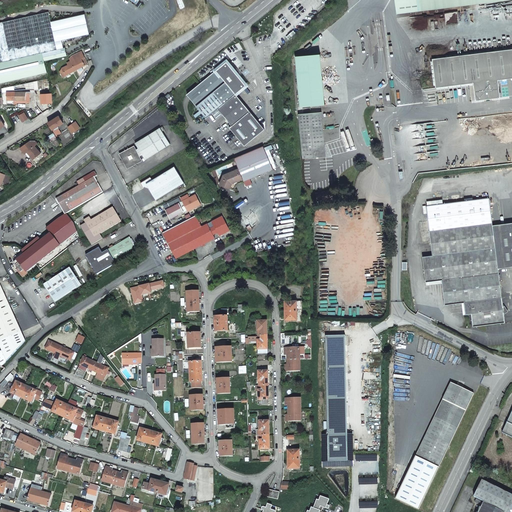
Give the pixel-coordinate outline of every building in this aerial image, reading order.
[(420,0),(422,10),(504,0),(420,0)] [(0,61),(2,62),(11,60),(56,49),(48,12),(0,22),(0,61)] [(0,83),(47,72),(44,61),(66,55),(65,47),(56,49),(11,60),(2,62),(0,61),(0,83)] [(498,80),(511,78),(511,48),(432,59),(436,88),(473,83),(476,100),(500,97),(498,80)] [(84,58),(81,52),(71,57),(69,59),(71,63),(61,68),(65,75),(65,76),(71,73),(73,71),(78,69),(81,67),(87,64),(84,58)] [(298,56),(297,66),(300,106),(325,104),(321,54),(298,56)] [(225,62),(216,70),(185,96),(206,119),(218,109),(232,125),(229,127),(244,146),(264,129),(249,111),(235,94),(245,86),(237,76),(238,75),(235,71),(234,72),(225,62)] [(21,100),(25,100),(25,95),(29,95),(29,92),(27,92),(27,90),(25,90),(24,92),(16,92),(15,100),(21,100)] [(16,92),(6,92),(7,103),(13,103),(13,100),(15,100),(16,92)] [(43,102),(52,101),(51,94),(43,94),(43,102)] [(298,114),(303,158),(326,156),(322,112),(298,114)] [(57,127),(63,123),(58,116),(47,123),(56,136),(60,133),(57,127)] [(75,121),(68,127),(72,133),(79,127),(75,121)] [(160,128),(135,143),(138,148),(136,149),(134,146),(119,154),(122,159),(121,159),(121,160),(121,161),(121,162),(121,163),(122,163),(123,163),(124,163),(127,169),(142,160),(140,156),(142,155),(145,159),(170,144),(162,131),(160,128)] [(26,154),(27,153),(33,159),(40,153),(34,146),(37,144),(35,141),(32,140),(30,140),(28,142),(20,148),(26,154)] [(263,146),(234,158),(238,169),(244,181),(272,169),(268,158),(265,151),(263,146)] [(184,182),(174,166),(152,180),(150,177),(140,183),(143,188),(144,187),(148,188),(156,200),(184,182)] [(232,184),(229,189),(233,191),(236,184),(244,181),(238,169),(237,170),(241,180),(232,184)] [(241,180),(237,170),(223,175),(219,185),(229,189),(232,184),(241,180)] [(57,199),(66,213),(103,191),(95,177),(97,175),(95,171),(77,181),(80,185),(79,184),(77,185),(78,186),(57,199)] [(182,201),(165,209),(170,219),(183,212),(186,210),(193,207),(194,208),(200,204),(195,194),(189,198),(182,201)] [(473,326),(495,323),(505,322),(498,268),(507,267),(503,231),(494,232),(489,198),(443,204),(432,205),(427,206),(433,255),(423,256),(426,282),(442,280),(442,283),(445,305),(463,302),(465,315),(472,314),(473,326)] [(114,207),(92,219),(86,222),(81,225),(92,244),(103,237),(100,233),(122,221),(114,207)] [(196,215),(162,233),(165,238),(199,221),(196,215)] [(222,215),(211,221),(212,221),(216,230),(219,235),(230,230),(222,215)] [(199,221),(165,238),(176,258),(215,238),(211,232),(207,223),(201,226),(199,221)] [(212,221),(207,223),(211,232),(216,230),(212,221)] [(511,222),(502,224),(503,231),(511,229),(511,222)] [(502,224),(493,225),(494,232),(503,231),(502,224)] [(24,268),(26,271),(72,235),(66,227),(53,237),(50,233),(40,240),(38,237),(24,248),(26,251),(16,258),(18,261),(15,263),(21,270),(24,268)] [(511,229),(503,231),(507,267),(511,266),(511,229)] [(130,236),(108,249),(102,252),(99,247),(86,255),(97,274),(116,263),(114,260),(136,248),(130,236)] [(43,285),(55,302),(81,284),(80,283),(81,282),(80,280),(78,281),(69,267),(43,285)] [(415,282),(410,284),(414,296),(419,294),(415,282)] [(0,312),(10,308),(0,286),(0,312)] [(188,312),(199,311),(199,291),(187,292),(187,302),(188,312)] [(296,300),(284,300),(285,309),(285,319),(291,319),(297,318),(296,309),(296,300)] [(0,365),(1,366),(26,343),(10,308),(0,312),(0,347),(2,351),(0,352),(0,365)] [(227,316),(220,316),(214,316),(215,331),(227,331),(227,324),(227,316)] [(257,335),(267,335),(266,321),(257,321),(257,335)] [(188,348),(201,348),(200,333),(188,333),(188,341),(188,348)] [(257,353),(267,353),(267,335),(257,335),(257,336),(253,336),(254,340),(257,340),(257,353)] [(326,338),(328,464),(349,463),(347,338),(326,338)] [(163,339),(152,339),(152,349),(153,349),(153,356),(163,356),(163,339)] [(59,355),(70,360),(74,352),(66,348),(57,344),(49,340),(45,348),(53,352),(56,354),(59,355)] [(232,362),(232,355),(231,347),(215,348),(216,362),(232,362)] [(299,347),(284,348),(284,353),(287,353),(287,355),(287,359),(299,359),(299,347)] [(137,363),(140,363),(140,353),(122,354),(122,365),(137,364),(137,363)] [(105,376),(109,368),(101,364),(91,360),(83,356),(79,364),(87,368),(90,369),(92,370),(97,373),(105,376)] [(299,359),(287,359),(287,367),(285,367),(285,371),(300,371),(299,359)] [(202,382),(201,361),(189,362),(190,372),(190,382),(192,382),(195,382),(200,382),(202,382)] [(79,364),(74,376),(81,379),(82,379),(87,368),(79,364)] [(258,385),(268,385),(267,366),(258,367),(258,385)] [(8,381),(13,376),(10,373),(4,379),(7,381),(8,381)] [(95,377),(103,381),(105,376),(97,373),(95,377)] [(155,374),(155,383),(155,390),(161,390),(166,390),(165,374),(156,374),(155,374)] [(118,376),(115,379),(121,387),(124,384),(118,376)] [(230,393),(230,386),(229,378),(217,379),(217,393),(230,393)] [(15,384),(11,392),(21,397),(26,385),(16,381),(15,384)] [(474,393),(463,388),(464,386),(458,383),(457,385),(451,382),(407,475),(430,486),(474,393)] [(26,385),(21,397),(31,402),(33,398),(37,390),(36,390),(26,385)] [(259,404),(268,404),(268,385),(258,385),(255,385),(255,391),(258,391),(259,404)] [(33,398),(38,401),(42,392),(37,389),(36,390),(37,390),(33,398)] [(190,410),(203,410),(203,395),(190,396),(190,403),(190,410)] [(285,402),(288,402),(288,409),(300,409),(300,397),(285,398),(285,402)] [(42,405),(53,409),(56,403),(45,398),(42,405)] [(53,409),(52,411),(62,416),(67,404),(57,400),(56,403),(53,409)] [(67,404),(62,416),(72,420),(73,417),(77,409),(67,404)] [(77,409),(73,417),(79,420),(83,411),(77,408),(77,409)] [(136,418),(138,409),(134,408),(132,414),(131,416),(131,417),(130,422),(137,424),(138,419),(136,418)] [(300,409),(288,409),(288,416),(286,416),(286,421),(300,421),(300,409)] [(234,425),(234,417),(234,410),(218,410),(218,425),(225,425),(234,425)] [(511,412),(502,432),(511,437),(511,412)] [(96,419),(93,427),(104,430),(107,419),(97,416),(96,419)] [(259,417),(259,429),(255,429),(255,435),(259,435),(268,435),(269,416),(259,417)] [(107,419),(104,430),(115,434),(116,430),(118,422),(107,419)] [(192,444),(204,444),(204,423),(191,424),(192,435),(192,444)] [(137,440),(147,443),(151,431),(140,428),(139,432),(137,440)] [(151,431),(147,443),(158,446),(161,434),(151,431)] [(16,446),(24,449),(35,454),(40,443),(32,439),(21,434),(16,446)] [(259,449),(268,449),(268,435),(259,435),(259,436),(255,436),(255,441),(259,441),(259,449)] [(233,456),(232,448),(232,441),(219,441),(220,456),(233,456)] [(287,460),(287,465),(287,468),(299,468),(299,459),(298,450),(292,450),(288,450),(287,450),(287,460)] [(69,471),(69,469),(72,459),(67,458),(65,457),(65,455),(61,453),(57,467),(69,471)] [(69,469),(69,471),(80,474),(84,460),(79,458),(78,461),(72,459),(69,469)] [(184,479),(190,480),(192,480),(194,479),(196,466),(192,466),(193,464),(187,462),(184,478),(184,479)] [(101,480),(113,483),(116,472),(109,470),(109,467),(105,466),(101,480)] [(124,487),(128,473),(123,471),(123,474),(116,472),(113,483),(124,487)] [(396,498),(419,509),(430,486),(407,475),(396,498)] [(15,479),(5,476),(4,480),(7,481),(5,487),(7,487),(8,485),(13,487),(15,479)] [(152,479),(150,484),(148,490),(157,492),(166,495),(169,484),(160,481),(152,479)] [(511,511),(511,494),(482,479),(474,496),(484,501),(478,511),(511,511)] [(36,502),(48,505),(51,494),(41,491),(30,488),(27,499),(36,502)] [(276,499),(277,495),(278,492),(267,489),(265,497),(276,499)] [(319,511),(320,510),(321,511),(323,506),(327,508),(328,505),(327,504),(329,499),(320,496),(319,500),(317,499),(313,508),(311,507),(309,511),(307,510),(306,511),(319,511)] [(72,511),(91,511),(93,506),(84,503),(75,501),(72,511)] [(128,511),(130,507),(114,502),(110,511),(128,511)] [(274,511),(275,510),(270,508),(271,505),(266,503),(264,506),(263,506),(262,506),(261,506),(260,507),(260,508),(260,509),(261,509),(262,509),(261,511),(274,511)]
